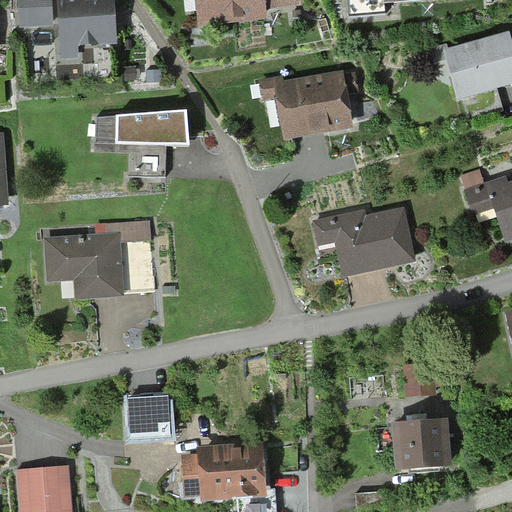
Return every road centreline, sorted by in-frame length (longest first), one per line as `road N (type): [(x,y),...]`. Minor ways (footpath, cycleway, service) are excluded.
road 1 (residential): [(0,386),(288,331)]
road 2 (residential): [(288,331),(511,280)]
road 3 (residential): [(225,138),(288,331)]
